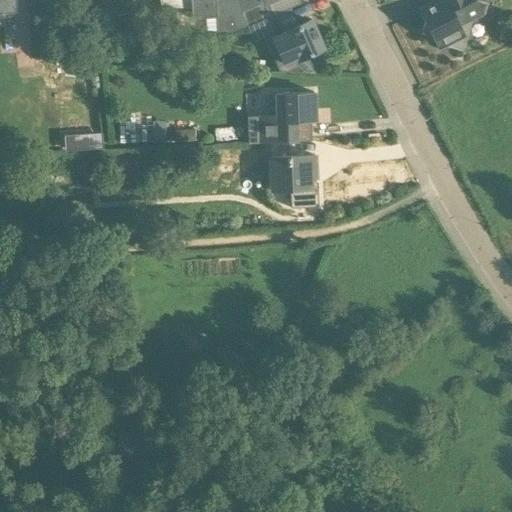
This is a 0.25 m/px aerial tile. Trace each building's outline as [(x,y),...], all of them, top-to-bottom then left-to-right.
[(0,0),(0,14),(16,13),(15,0),(0,0)] [(192,10),(190,0),(159,0),(160,7),(191,9),(191,10),(192,10)] [(190,0),(192,10),(191,10),(192,19),(215,18),(216,31),(231,33),(247,26),(241,12),(242,12),(238,0),(190,0)] [(247,26),(273,16),(266,1),(269,0),(238,0),(242,12),(241,12),(247,26)] [(434,0),(435,1),(418,10),(424,23),(421,32),(430,35),(438,50),(447,45),(460,50),(465,36),(460,25),(482,14),(485,5),(476,2),(475,0),(434,0)] [(273,16),(247,26),(254,43),(280,32),(273,16)] [(295,23),(282,29),(282,31),(295,60),(322,48),(310,21),(296,27),(295,23)] [(250,146),(314,145),(313,121),(315,121),(314,92),(275,94),(276,119),(250,120),(250,146)] [(310,183),(310,178),(313,176),(313,173),(310,171),(309,159),(315,159),(315,156),(267,158),(268,192),(290,191),(290,209),(319,207),(317,183),(310,183)]
